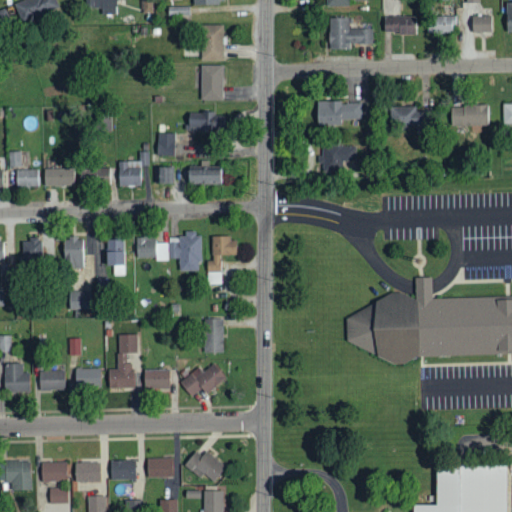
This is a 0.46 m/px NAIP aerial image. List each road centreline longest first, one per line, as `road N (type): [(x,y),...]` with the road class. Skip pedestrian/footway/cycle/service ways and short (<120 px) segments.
road 1 (tertiary): [(263,511),(266,0)]
road 2 (residential): [(266,206),(0,212)]
road 3 (residential): [(0,427),(265,420)]
road 4 (residential): [(265,72),(511,64)]
